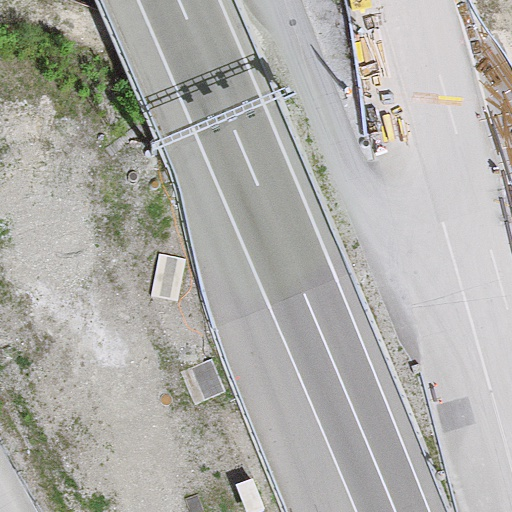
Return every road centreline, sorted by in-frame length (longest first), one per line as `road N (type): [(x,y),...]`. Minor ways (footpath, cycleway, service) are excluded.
road 1 (motorway): [(179,0),(392,511)]
road 2 (motorway): [(417,0),(511,331)]
